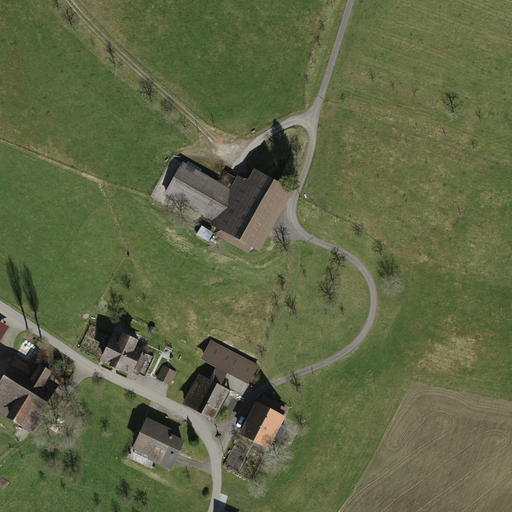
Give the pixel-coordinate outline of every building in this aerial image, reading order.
[(232,198),(183,170),(165,202),(254,253),(285,199),(245,175),(232,198)] [(202,227),(199,234),(211,239),(214,232),(202,227)] [(144,349),(112,334),(99,360),(118,369),(121,362),(135,368),(144,349)] [(260,363),(210,338),(199,359),(215,368),(211,376),(223,381),(227,374),(249,385),(260,363)] [(56,391),(14,361),(0,380),(0,414),(26,433),(56,391)] [(177,375),(163,367),(156,379),(170,387),(177,375)] [(230,390),(200,375),(184,405),(213,421),(230,390)] [(282,417),(253,404),(238,436),(267,450),(282,417)] [(179,433),(145,419),(134,448),(147,453),(145,459),(170,469),(182,440),(177,437),(179,433)]
